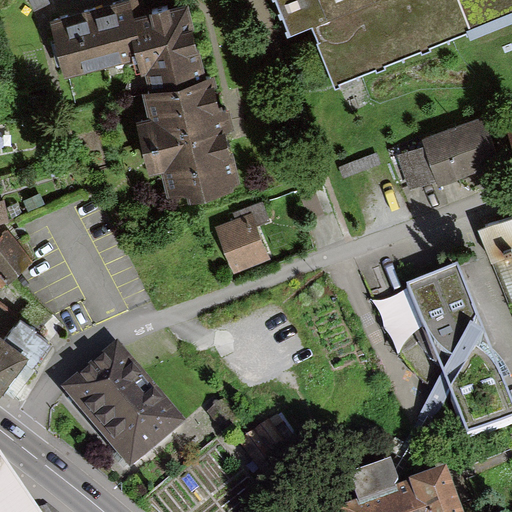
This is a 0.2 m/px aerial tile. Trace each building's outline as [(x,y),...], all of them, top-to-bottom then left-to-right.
[(48,0),(29,0),(34,12),(51,5),(48,0)] [(128,0),(50,21),(66,79),(136,60),(131,41),(138,39),(132,19),(142,17),(137,0),(128,0)] [(511,0),(277,0),(289,28),(314,18),(339,79),(511,8),(511,0)] [(131,41),(136,60),(140,77),(146,76),(150,93),(205,79),(187,5),(142,17),(132,19),(138,39),(131,41)] [(212,78),(205,79),(150,93),(143,95),(149,120),(138,122),(151,174),(165,170),(171,194),(190,189),(193,200),(239,189),(225,134),(232,132),(227,113),(221,115),(212,78)] [(438,171),(439,176),(498,155),(484,116),(425,137),(438,171)] [(438,171),(425,137),(396,148),(409,182),(438,171)] [(338,164),(343,177),(379,164),(374,151),(338,164)] [(322,208),(312,182),(299,187),(309,213),(322,208)] [(218,222),(233,267),(268,256),(257,220),(268,217),(262,198),(236,207),(238,215),(218,222)] [(2,231),(0,232),(0,286),(29,262),(2,231)] [(451,397),(468,440),(511,421),(511,401),(457,267),(406,288),(442,377),(421,418),(434,425),(451,397)] [(23,354),(0,384),(0,387),(12,397),(63,329),(27,302),(1,337),(23,354)] [(0,384),(23,354),(1,337),(0,336),(0,384)] [(60,399),(121,473),(173,430),(113,356),(60,399)] [(40,511),(1,455),(0,454),(0,511),(40,511)] [(339,511),(418,511),(408,485),(402,487),(392,462),(348,478),(358,504),(339,511)] [(461,511),(447,471),(408,485),(418,511),(461,511)]
